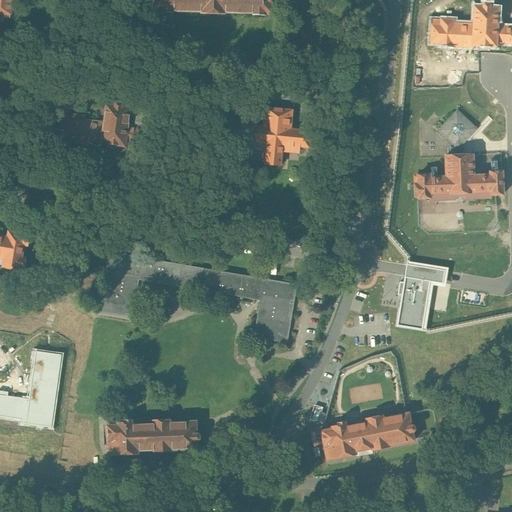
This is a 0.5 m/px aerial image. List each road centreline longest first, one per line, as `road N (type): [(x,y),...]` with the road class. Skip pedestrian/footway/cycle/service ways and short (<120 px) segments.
road 1 (residential): [(0,204),(357,270),(387,113)]
road 2 (residential): [(387,113),(280,102),(176,106),(0,85)]
road 3 (residential): [(511,464),(236,490)]
road 4 (residential): [(236,490),(81,495),(0,484)]
road 5 (residential): [(236,490),(321,368)]
